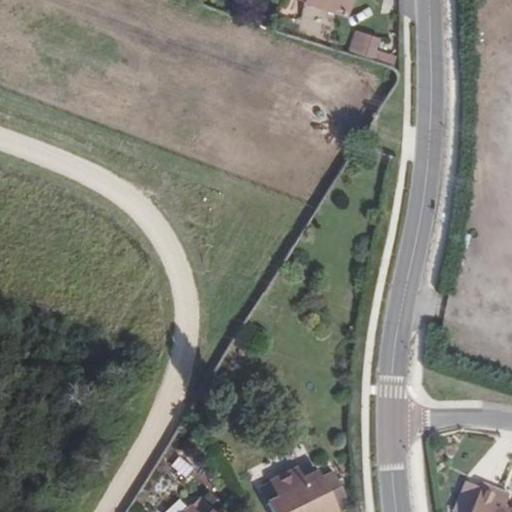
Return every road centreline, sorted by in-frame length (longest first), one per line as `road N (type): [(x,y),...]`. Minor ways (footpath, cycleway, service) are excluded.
road 1 (track): [(98,511),(176,386),(191,324),(179,274),(153,224),(95,180),(0,147)]
road 2 (tertiary): [(429,0),(429,155),(396,338),(390,422)]
road 3 (residential): [(390,422),(463,417),(511,425)]
